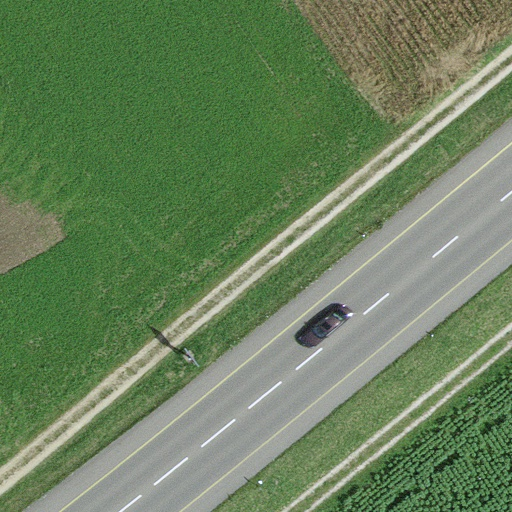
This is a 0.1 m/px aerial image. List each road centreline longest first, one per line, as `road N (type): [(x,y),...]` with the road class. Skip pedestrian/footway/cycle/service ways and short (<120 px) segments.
road 1 (track): [(511,55),(0,474)]
road 2 (primary): [(123,511),(511,199)]
road 3 (track): [(511,327),(288,511)]
